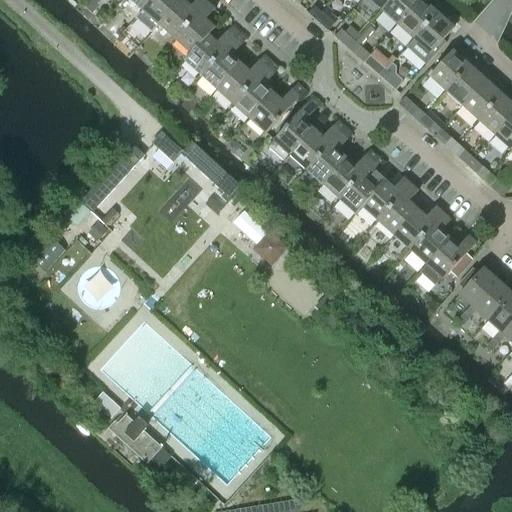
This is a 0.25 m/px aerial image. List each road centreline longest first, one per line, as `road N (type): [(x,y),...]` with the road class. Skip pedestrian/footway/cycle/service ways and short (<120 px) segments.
road 1 (residential): [(511,229),(399,125),(366,123),(330,94),(321,50),(265,0)]
road 2 (unclassified): [(152,127),(13,0)]
